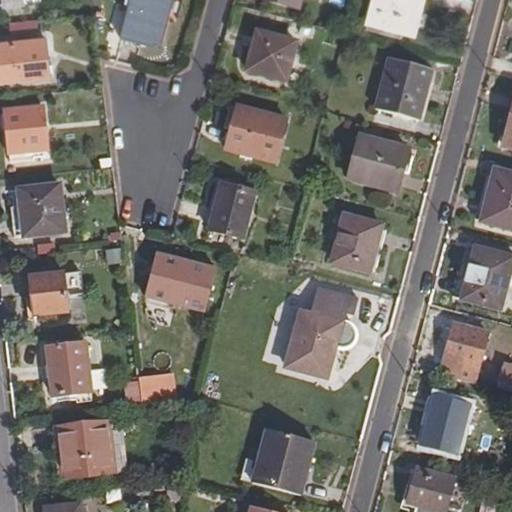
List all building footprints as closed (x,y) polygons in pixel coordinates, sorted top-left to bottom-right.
[(127,0),(117,39),(155,49),(167,0),(127,0)] [(259,0),(296,10),(298,0),(259,0)] [(399,35),(410,38),(419,0),(371,0),(364,26),(399,35)] [(363,32),(398,42),(399,35),(364,26),(363,32)] [(243,72),(281,82),(291,45),(253,35),(243,72)] [(0,82),(50,77),(46,40),(0,44),(0,82)] [(373,111),(415,122),(428,72),(387,61),(373,111)] [(511,101),(500,146),(511,149),(511,101)] [(10,154),(46,150),(41,107),(5,111),(10,154)] [(223,151),(272,164),(283,122),(234,109),(223,151)] [(344,181),(393,194),(404,151),(355,139),(344,181)] [(483,223),(511,230),(511,175),(493,170),(487,193),(491,194),(483,223)] [(22,234),(47,231),(53,235),(59,233),(61,229),(64,228),(59,183),(17,188),(20,210),(22,234)] [(206,233),(243,242),(256,196),(219,187),(206,233)] [(13,235),(22,234),(20,210),(10,210),(13,235)] [(325,263),(363,273),(375,226),(338,216),(325,263)] [(463,297),(502,308),(508,283),(511,269),(511,255),(477,247),(463,297)] [(279,268),(307,275),(310,262),(282,254),(279,268)] [(140,298),(202,316),(214,274),(151,256),(140,298)] [(35,312),(67,309),(62,272),(30,275),(35,312)] [(312,289),(305,316),(298,314),(284,367),(323,378),(331,347),(337,349),(340,349),(345,346),(346,343),(347,343),(348,342),(349,338),(348,334),(347,331),(345,328),(343,327),(340,326),(342,316),(349,318),(354,300),(312,289)] [(440,373),(474,382),(481,355),(487,357),(492,341),(485,340),(488,332),(453,322),(440,373)] [(53,392),(90,388),(84,341),(46,345),(53,392)] [(497,388),(511,392),(511,374),(501,371),(497,388)] [(139,404),(172,400),(170,376),(137,380),(139,404)] [(422,443),(456,453),(469,405),(434,395),(422,443)] [(63,476),(118,471),(112,419),(65,424),(69,460),(61,461),(63,476)] [(61,461),(69,460),(65,424),(57,425),(61,461)] [(249,484),(298,496),(311,442),(264,430),(249,484)] [(442,511),(452,479),(415,469),(410,487),(405,506),(414,508),(412,511),(442,511)] [(411,511),(412,511),(414,508),(405,506),(410,487),(405,485),(399,509),(411,511)]
